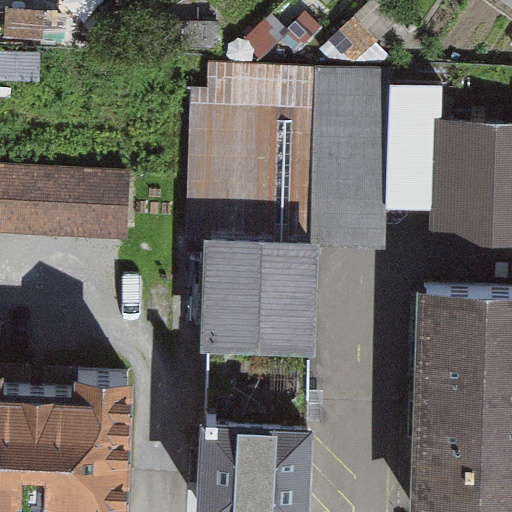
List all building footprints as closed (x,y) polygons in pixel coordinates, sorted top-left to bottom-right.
[(511,119),(448,117),(444,232),(511,235),(511,119)] [(0,228),(136,226),(135,154),(0,155),(0,228)] [(343,232),(230,227),(225,342),(339,347),(343,232)] [(511,511),(511,279),(451,278),(442,511),(511,511)] [(168,511),(177,370),(0,359),(0,511),(168,511)] [(350,511),(354,411),(241,407),(236,511),(350,511)]
